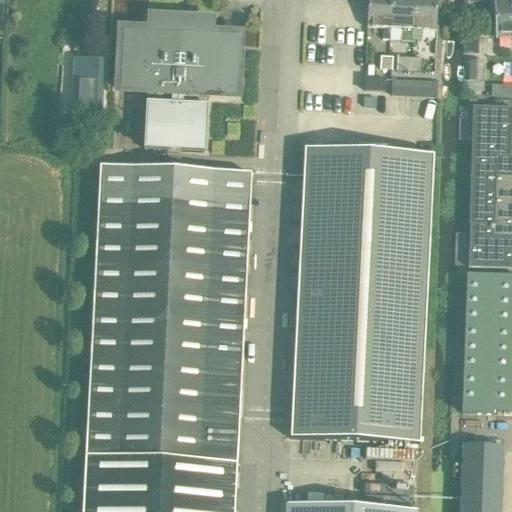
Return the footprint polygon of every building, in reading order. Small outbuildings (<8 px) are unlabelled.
[(366,0),(365,30),(381,31),(381,43),(388,43),(389,32),(390,0),(366,0)] [(390,0),(389,32),(402,32),(401,44),(411,44),(411,42),(412,33),(413,0),(390,0)] [(412,33),(411,42),(412,42),(421,42),(421,33),(435,34),(437,0),(413,0),(412,33)] [(495,41),(511,39),(511,1),(493,2),(495,41)] [(241,336),(241,332),(243,296),(244,276),(246,240),(246,236),(248,201),(249,180),(249,176),(177,173),(177,169),(178,156),(178,153),(203,154),(206,97),(234,98),(237,38),(183,35),(175,35),(151,34),(120,32),(117,92),(146,93),(143,151),(167,152),(166,172),(98,169),(80,511),(232,511),(233,496),(234,475),(235,464),(237,420),(241,336)] [(477,57),(477,40),(463,40),(463,56),(477,57)] [(391,73),(392,59),(380,58),(379,72),(391,73)] [(420,74),(420,61),(396,59),(395,73),(420,74)] [(73,60),(71,112),(101,113),(104,62),(73,60)] [(481,84),(483,63),(469,62),(467,83),(481,84)] [(384,94),(384,81),(363,80),(363,93),(384,94)] [(511,158),(509,158),(510,110),(496,110),(472,109),(469,227),(468,238),(468,269),(511,271),(511,158)] [(417,447),(432,158),(302,152),(288,441),(417,447)] [(511,278),(466,276),(461,415),(492,416),(492,412),(511,413),(511,278)] [(500,511),(503,450),(461,447),(460,466),(453,466),(452,480),(460,480),(458,511),(500,511)]
